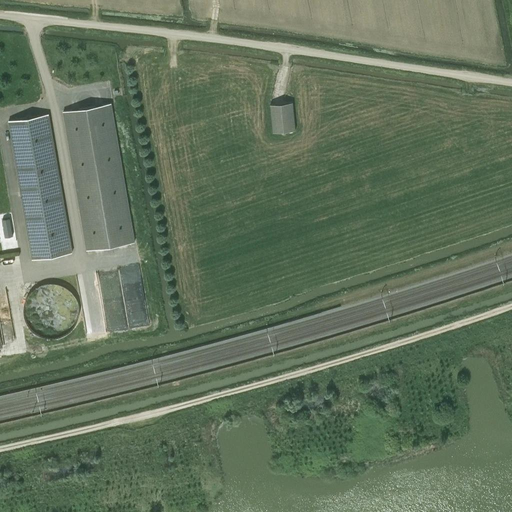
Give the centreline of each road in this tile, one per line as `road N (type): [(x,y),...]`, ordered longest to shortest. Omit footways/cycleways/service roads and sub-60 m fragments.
road 1 (track): [(511,305),(315,368),(0,449)]
road 2 (unclassified): [(0,14),(511,82)]
